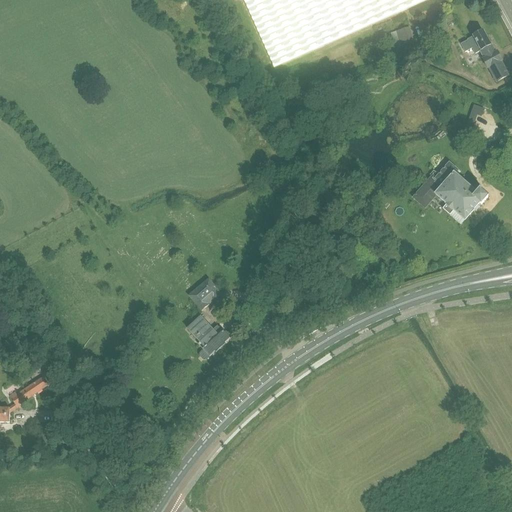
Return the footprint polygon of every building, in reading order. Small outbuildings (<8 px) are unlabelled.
[(243,0),(274,67),(425,0),(243,0)] [(395,31),(395,32),(399,46),(399,47),(414,43),(410,27),(395,31)] [(461,44),(465,52),(472,48),(475,54),(480,51),(496,82),(509,75),(500,61),(502,60),(497,51),(496,51),(492,44),(491,44),(483,30),(472,36),(472,37),(467,39),(468,40),(461,44)] [(464,132),(471,134),(477,115),(481,117),(482,113),(476,111),(478,106),(473,105),(464,132)] [(431,176),(412,198),(425,210),(437,196),(447,205),(443,209),(461,225),(465,220),(479,203),(481,204),(488,197),(480,190),(477,194),(454,174),(458,171),(449,163),(441,172),(435,172),(433,171),(430,175),(431,176)] [(275,229),(292,227),(289,208),(273,210),(275,229)] [(189,296),(201,312),(222,294),(209,279),(189,296)] [(201,317),(188,329),(200,343),(199,344),(204,350),(200,353),(199,356),(203,360),(206,360),(210,356),(229,339),(223,333),(218,337),(201,317)] [(0,422),(9,423),(9,411),(48,386),(43,378),(17,395),(16,393),(10,397),(15,404),(9,409),(0,408),(0,422)]
